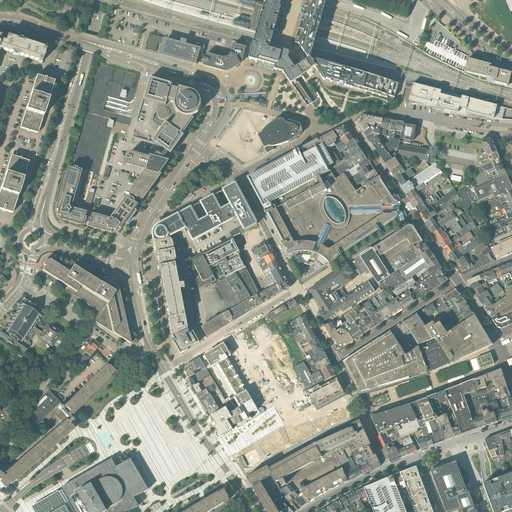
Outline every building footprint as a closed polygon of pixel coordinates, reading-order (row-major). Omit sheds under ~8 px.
[(271,44),(273,36),(275,37),(276,37),(276,35),(277,32),(277,31),(279,23),(281,15),(282,15),(282,14),(283,11),(283,9),(283,8),(283,9),(281,8),(280,8),(281,0),(266,0),(265,4),(258,2),(255,12),(254,17),(250,30),(257,32),(256,35),(254,43),(266,46),(269,47),(270,48),(271,44)] [(309,59),(309,60),(310,59),(310,58),(313,47),(313,46),(314,46),(315,43),(314,43),(315,42),(317,34),(318,30),(319,26),(319,25),(320,25),(321,21),(321,19),(321,20),(323,12),(326,0),(307,0),(308,0),(306,6),(305,8),(306,8),(304,15),(303,15),(301,21),(302,21),(300,29),(299,28),(299,30),(297,37),(295,43),(298,44),(309,59)] [(0,49),(2,49),(2,50),(23,57),(28,58),(38,62),(41,62),(46,48),(7,36),(7,37),(0,34),(0,49)] [(150,34),(146,49),(156,52),(158,44),(161,44),(162,43),(163,39),(163,37),(150,34)] [(163,47),(161,54),(178,59),(196,64),(197,64),(201,49),(200,49),(200,50),(185,45),(186,42),(182,41),(181,44),(165,40),(164,43),(163,47)] [(254,43),(249,61),(262,64),(261,68),(277,72),(278,68),(282,51),(280,50),(270,48),(269,47),(266,46),(254,43)] [(240,63),(242,63),(246,47),(236,45),(234,44),(231,54),(230,54),(230,56),(226,58),(224,57),(224,58),(213,55),(216,46),(210,44),(208,51),(207,54),(207,53),(205,58),(204,58),(203,61),(205,61),(203,66),(226,72),(227,70),(228,70),(228,71),(240,64),(239,63),(240,63)] [(282,51),(278,68),(280,69),(281,66),(284,67),(283,72),(291,84),(292,83),(307,106),(316,100),(301,77),(296,69),(290,60),(287,56),(288,52),(285,51),(282,51)] [(296,69),(301,77),(309,71),(315,67),(322,62),(311,59),(310,58),(310,59),(309,60),(309,59),(304,63),(296,69)] [(468,59),(464,72),(487,78),(486,80),(511,87),(511,83),(509,83),(511,74),(500,71),(490,69),(491,65),(482,62),(468,59)] [(351,88),(394,99),(395,97),(396,92),(397,90),(398,84),(398,83),(399,82),(395,81),(394,82),(322,62),(315,67),(326,82),(351,88)] [(133,101),(133,100),(140,75),(97,63),(65,174),(67,174),(69,167),(74,169),(75,167),(79,168),(79,170),(82,171),(73,202),(75,203),(74,207),(89,211),(93,197),(90,196),(91,192),(89,192),(90,189),(95,190),(112,128),(109,127),(110,124),(108,124),(109,120),(114,121),(129,125),(132,117),(103,109),(104,103),(106,97),(128,103),(129,103),(130,103),(131,103),(132,102),(133,101)] [(21,124),(20,128),(28,130),(28,131),(29,131),(30,131),(38,133),(39,129),(42,120),(44,112),(45,112),(48,103),(47,102),(50,95),(53,85),(54,81),(46,79),(46,78),(45,78),(44,78),(36,76),(35,80),(32,89),(30,97),(29,97),(26,106),(27,107),(24,114),(21,124)] [(183,134),(199,111),(201,107),(201,105),(202,103),(201,102),(201,100),(200,98),(199,96),(198,94),(196,93),(195,93),(194,92),(192,91),(172,85),(172,84),(150,78),(144,99),(159,104),(156,114),(154,114),(152,121),(162,128),(153,141),(171,154),(180,141),(184,135),(183,134)] [(438,102),(437,107),(458,112),(459,107),(466,109),(465,111),(494,118),(502,119),(505,108),(462,96),(461,100),(440,94),(441,91),(413,83),(409,96),(431,102),(431,100),(438,102)] [(249,116),(266,152),(267,154),(274,150),(273,147),(277,146),(282,144),(286,143),(289,142),(294,139),(298,136),(301,134),(302,133),(302,132),(302,131),(302,129),(302,128),(301,126),(301,125),(299,124),(297,123),(253,111),(249,113),(248,110),(245,109),(249,116)] [(372,126),(374,117),(364,115),(357,119),(356,122),(363,132),(372,126)] [(374,117),(372,126),(363,132),(366,136),(366,135),(367,136),(373,132),(374,134),(374,133),(380,134),(383,117),(374,115),(374,117)] [(383,117),(380,134),(379,135),(380,135),(382,135),(386,136),(387,130),(390,118),(383,117)] [(390,118),(387,130),(395,131),(398,120),(390,118)] [(398,120),(395,131),(394,139),(400,140),(402,132),(404,121),(398,120)] [(400,140),(400,145),(412,147),(412,144),(410,143),(411,140),(413,141),(414,135),(416,136),(418,126),(416,126),(416,124),(404,121),(402,132),(400,140)] [(342,127),(334,131),(337,137),(337,139),(335,140),(336,142),(337,141),(349,133),(345,127),(342,127)] [(337,137),(334,131),(329,134),(320,139),(326,148),(332,145),(336,142),(335,140),(337,139),(337,137)] [(373,132),(367,136),(370,141),(379,135),(380,134),(374,133),(374,134),(373,132)] [(349,133),(337,141),(339,143),(335,146),(338,149),(353,139),(349,133)] [(382,141),(383,137),(380,136),(370,142),(373,147),(382,141)] [(383,147),(383,145),(384,137),(383,137),(382,141),(373,147),(376,151),(383,147)] [(400,140),(394,139),(392,138),(391,139),(383,145),(383,147),(376,151),(381,159),(398,147),(398,148),(399,148),(400,145),(400,140)] [(480,153),(494,147),(491,141),(491,140),(490,140),(483,138),(481,148),(480,153)] [(315,141),(313,143),(312,143),(311,143),(311,144),(310,144),(310,145),(307,145),(301,149),(298,150),(298,149),(295,150),(295,152),(293,153),(293,154),(286,158),(286,157),(248,177),(248,178),(263,207),(264,206),(266,210),(264,211),(266,214),(282,242),(281,243),(283,246),(284,246),(288,255),(290,254),(292,253),(295,253),(297,252),(301,251),(304,251),(306,251),(307,251),(311,252),(312,252),(313,252),(313,253),(314,253),(314,254),(315,254),(316,254),(317,254),(318,254),(319,255),(321,256),(323,258),(325,259),(327,261),(329,263),(329,262),(338,256),(338,257),(342,255),(341,254),(377,231),(381,229),(380,229),(396,219),(395,217),(396,216),(396,215),(395,215),(394,214),(393,213),(393,210),(393,207),(393,206),(394,206),(395,205),(395,204),(395,203),(395,202),(381,180),(381,179),(379,177),(356,192),(351,185),(347,179),(344,174),(336,179),(329,168),(335,164),(330,155),(326,148),(320,139),(315,141)] [(353,139),(338,149),(338,150),(341,155),(357,145),(353,139)] [(412,147),(400,145),(399,148),(398,148),(397,156),(410,158),(413,159),(423,160),(426,161),(428,161),(429,158),(430,154),(427,154),(427,150),(420,148),(421,145),(412,143),(412,144),(412,147)] [(341,155),(345,161),(346,162),(361,151),(357,145),(341,155)] [(398,147),(381,159),(385,165),(397,156),(398,148),(398,147)] [(479,158),(480,158),(488,155),(496,152),(494,147),(480,153),(479,158)] [(330,155),(335,164),(337,167),(345,161),(341,155),(338,150),(330,155)] [(127,156),(126,159),(128,159),(127,164),(148,170),(146,175),(145,174),(145,173),(131,192),(138,197),(138,196),(139,195),(143,198),(158,178),(157,178),(155,177),(158,173),(159,173),(168,161),(163,158),(164,157),(158,152),(153,158),(131,151),(129,156),(127,156)] [(345,161),(337,167),(335,164),(329,168),(336,179),(344,174),(366,159),(361,151),(346,162),(345,161)] [(477,168),(499,158),(496,152),(488,155),(480,158),(479,158),(477,168)] [(0,209),(3,210),(2,211),(4,211),(12,213),(13,209),(14,209),(17,200),(19,192),(22,182),(24,175),(25,175),(28,165),(27,165),(29,161),(21,159),(21,158),(19,158),(11,156),(10,160),(7,169),(4,177),(4,176),(1,186),(1,187),(0,190),(0,209)] [(410,158),(397,156),(385,165),(390,172),(410,158)] [(413,159),(410,158),(390,172),(395,179),(413,167),(409,162),(413,159)] [(499,158),(477,168),(476,175),(502,164),(499,158)] [(344,174),(347,179),(370,164),(366,159),(344,174)] [(426,161),(423,160),(419,163),(414,167),(413,167),(395,179),(400,187),(422,172),(430,167),(426,161)] [(422,172),(400,187),(406,195),(428,180),(441,171),(435,163),(430,167),(422,172)] [(347,179),(351,185),(355,182),(374,170),(370,164),(347,179)] [(454,190),(459,198),(464,207),(470,205),(478,201),(511,186),(502,164),(476,175),(474,186),(471,185),(462,189),(456,192),(454,190)] [(74,208),(74,207),(75,203),(73,202),(82,171),(79,170),(79,168),(75,167),(74,169),(69,167),(67,174),(65,174),(57,202),(61,203),(60,209),(61,209),(60,214),(63,215),(62,219),(84,225),(85,221),(86,222),(87,217),(86,217),(87,212),(83,210),(74,208)] [(378,175),(374,170),(355,182),(358,185),(360,184),(362,186),(378,175)] [(406,195),(410,200),(445,176),(441,171),(428,180),(406,195)] [(446,176),(445,176),(410,200),(414,207),(439,191),(440,190),(437,186),(448,178),(446,176)] [(155,242),(177,237),(176,234),(186,228),(193,241),(237,217),(240,222),(241,223),(243,227),(245,231),(257,224),(252,216),(246,205),(245,205),(243,201),(244,201),(235,184),(223,191),(231,205),(225,208),(221,210),(213,196),(201,202),(209,217),(203,220),(199,222),(191,208),(158,225),(157,226),(156,227),(159,229),(158,230),(157,232),(156,233),(154,233),(154,234),(154,236),(155,241),(155,242)] [(490,202),(511,192),(511,187),(511,186),(478,201),(480,205),(486,202),(485,201),(487,200),(488,202),(489,201),(490,202)] [(443,197),(419,214),(425,222),(452,204),(454,202),(459,198),(454,190),(443,197)] [(439,191),(414,207),(419,214),(443,197),(439,191)] [(485,211),(491,208),(511,198),(511,192),(490,202),(482,205),(485,211)] [(90,218),(89,222),(90,223),(89,226),(111,232),(112,229),(116,230),(119,226),(120,225),(121,225),(122,224),(124,221),(127,224),(136,211),(134,210),(139,204),(134,201),(136,200),(132,197),(131,198),(128,196),(115,214),(114,213),(113,214),(112,216),(112,215),(110,218),(93,213),(91,218),(90,218)] [(493,214),(511,205),(511,198),(491,208),(493,214)] [(411,210),(414,207),(410,201),(406,204),(411,210)] [(452,204),(425,222),(429,228),(455,210),(456,209),(452,204)] [(511,205),(493,214),(496,219),(511,211),(511,205)] [(455,210),(429,228),(432,234),(460,215),(463,213),(461,210),(459,211),(457,209),(456,210),(455,210)] [(490,227),(511,217),(511,211),(496,219),(478,227),(481,232),(490,227)] [(460,215),(432,234),(436,238),(463,220),(460,215)] [(493,233),(511,223),(511,217),(490,227),(493,233)] [(463,220),(436,238),(439,244),(467,226),(464,223),(463,220)] [(467,226),(439,244),(443,249),(476,227),(473,221),(467,226)] [(494,239),(511,232),(511,231),(511,223),(493,233),(491,233),(494,239)] [(372,249),(390,276),(408,264),(402,255),(411,250),(421,243),(420,241),(421,240),(421,241),(422,240),(413,226),(410,226),(408,225),(372,249)] [(476,227),(443,249),(448,255),(480,233),(476,227)] [(231,236),(232,238),(234,236),(240,233),(238,229),(229,233),(231,236)] [(511,232),(494,239),(487,242),(489,247),(497,244),(498,245),(491,248),(492,251),(497,260),(511,253),(511,232)] [(480,233),(448,255),(453,263),(460,258),(485,242),(480,233)] [(232,238),(231,236),(191,257),(197,270),(194,272),(202,287),(207,284),(208,285),(212,283),(212,282),(215,280),(217,282),(213,284),(220,295),(222,294),(230,309),(206,324),(204,325),(201,327),(208,338),(211,336),(213,335),(251,311),(253,310),(264,303),(260,293),(253,281),(249,274),(244,264),(248,262),(234,236),(232,238)] [(172,333),(172,335),(173,334),(180,332),(187,329),(185,323),(187,323),(181,289),(182,289),(185,288),(184,283),(183,283),(183,281),(180,282),(175,259),(177,259),(176,254),(175,249),(173,249),(173,248),(185,244),(185,241),(177,237),(155,242),(156,250),(157,250),(159,250),(160,251),(157,252),(158,258),(159,265),(172,333)] [(272,253),(270,249),(267,242),(256,248),(251,250),(254,256),(255,255),(255,256),(258,261),(272,253)] [(485,242),(453,263),(461,275),(495,260),(485,242)] [(411,250),(402,255),(408,264),(429,249),(425,244),(423,245),(421,243),(411,250)] [(390,276),(372,249),(360,257),(362,260),(368,270),(379,286),(380,285),(383,289),(389,286),(386,284),(384,281),(390,276)] [(386,284),(389,286),(394,290),(413,276),(414,275),(436,260),(429,249),(408,264),(390,276),(384,281),(386,284)] [(276,260),(273,254),(272,253),(258,261),(258,262),(260,265),(264,263),(266,266),(276,260)] [(362,260),(360,257),(352,262),(360,275),(368,270),(362,260)] [(69,272),(49,259),(48,261),(46,259),(43,265),(45,266),(42,271),(69,287),(67,291),(94,308),(88,316),(96,321),(96,322),(130,344),(131,343),(128,331),(131,326),(126,303),(121,300),(118,288),(118,286),(117,285),(116,283),(115,282),(114,281),(112,280),(111,279),(109,278),(108,278),(107,278),(108,276),(106,275),(99,272),(96,271),(95,273),(92,272),(93,271),(82,268),(80,270),(73,266),(69,272)] [(268,273),(279,266),(276,260),(266,266),(261,268),(265,275),(268,273)] [(436,260),(414,275),(416,278),(420,275),(429,269),(430,269),(438,263),(436,260)] [(423,282),(442,268),(438,263),(430,269),(429,269),(420,275),(422,278),(420,278),(423,282)] [(312,288),(309,290),(321,309),(320,310),(321,311),(317,313),(322,323),(342,310),(343,312),(375,292),(368,282),(344,298),(338,290),(352,281),(349,276),(352,273),(347,265),(312,288)] [(511,277),(505,265),(498,268),(505,283),(505,288),(509,286),(510,286),(511,284),(511,280),(509,282),(507,279),(511,277)] [(273,283),(274,286),(286,280),(279,266),(268,273),(270,276),(264,279),(265,281),(267,281),(269,285),(273,283)] [(415,287),(416,287),(422,296),(447,280),(448,277),(442,268),(423,282),(415,287)] [(505,283),(498,268),(493,271),(498,283),(497,283),(500,288),(501,288),(502,289),(505,288),(505,283)] [(494,285),(497,283),(498,283),(493,271),(484,274),(486,278),(490,286),(493,284),(494,285)] [(413,276),(394,290),(391,291),(397,295),(416,282),(413,276)] [(476,297),(489,289),(488,287),(490,286),(486,278),(482,280),(482,281),(481,281),(479,282),(479,283),(480,286),(472,291),(476,297)] [(289,286),(286,280),(274,286),(260,293),(264,303),(275,297),(280,294),(286,290),(289,288),(289,286)] [(477,283),(475,284),(469,286),(472,291),(480,286),(479,283),(477,283),(478,284),(477,284),(477,283)] [(500,288),(497,283),(494,285),(489,289),(476,297),(482,305),(503,291),(502,289),(501,288),(500,288)] [(511,291),(509,286),(505,288),(505,289),(505,293),(505,294),(505,297),(485,311),(491,319),(495,315),(511,303),(511,291)] [(409,291),(415,301),(422,296),(416,287),(409,291)] [(439,308),(460,294),(457,290),(455,289),(436,301),(436,303),(439,308)] [(382,292),(386,298),(387,297),(390,299),(392,302),(389,303),(396,313),(402,309),(396,300),(394,298),(393,297),(385,291),(382,292)] [(396,300),(402,309),(402,310),(415,301),(409,291),(400,298),(396,300)] [(505,297),(505,294),(503,291),(482,305),(485,311),(505,297)] [(378,295),(392,316),(396,313),(389,303),(388,304),(385,299),(386,298),(382,292),(378,295)] [(440,314),(463,299),(460,294),(439,308),(437,309),(440,314)] [(374,298),(388,318),(392,316),(378,295),(374,298)] [(35,332),(39,335),(41,332),(34,327),(35,327),(36,327),(35,326),(37,323),(38,324),(40,320),(39,319),(41,316),(42,317),(46,312),(38,307),(38,308),(31,303),(31,302),(24,297),(20,303),(19,302),(17,304),(19,306),(16,310),(17,311),(16,313),(14,313),(12,312),(10,315),(12,316),(11,317),(13,318),(11,321),(10,320),(7,324),(8,325),(6,327),(5,326),(0,333),(0,336),(7,340),(6,341),(13,346),(13,345),(25,352),(31,343),(29,342),(31,338),(35,332)] [(369,301),(382,322),(388,318),(374,298),(369,301)] [(284,305),(288,311),(299,305),(296,300),(294,299),(287,303),(284,305)] [(443,320),(466,304),(463,299),(440,314),(439,314),(443,320)] [(370,317),(375,326),(382,322),(369,301),(362,306),(370,317)] [(511,323),(511,303),(495,315),(491,319),(497,327),(501,329),(511,323)] [(435,325),(439,322),(443,320),(439,314),(432,304),(422,310),(426,318),(432,322),(435,325)] [(439,322),(443,328),(470,309),(466,304),(443,320),(439,322)] [(269,325),(270,324),(285,315),(284,314),(288,311),(284,305),(264,317),(269,325)] [(348,312),(349,314),(355,323),(362,334),(368,331),(359,316),(354,308),(348,312)] [(446,333),(474,315),(470,309),(443,328),(446,333)] [(425,327),(432,322),(426,318),(422,310),(416,314),(425,327)] [(343,327),(352,341),(362,334),(355,323),(349,314),(344,317),(348,323),(343,327)] [(359,316),(368,331),(375,326),(370,317),(366,320),(362,314),(359,316)] [(439,322),(435,325),(432,322),(425,327),(416,314),(403,322),(415,340),(417,347),(418,348),(436,340),(451,363),(492,345),(486,335),(474,315),(446,333),(443,328),(439,322)] [(305,315),(286,325),(288,329),(289,329),(290,330),(308,321),(305,315)] [(334,321),(330,323),(325,327),(324,327),(327,333),(335,328),(345,322),(343,319),(336,324),(334,321)] [(308,321),(290,330),(293,336),(311,327),(308,321)] [(410,333),(403,322),(397,327),(403,337),(406,336),(410,333)] [(41,332),(39,335),(40,335),(38,337),(44,341),(43,343),(45,345),(46,343),(52,346),(57,340),(61,342),(65,335),(61,332),(47,323),(42,332),(41,332)] [(311,327),(293,336),(296,342),(313,332),(311,327)] [(335,328),(327,333),(329,337),(336,349),(338,350),(352,341),(343,327),(337,330),(335,328)] [(410,353),(412,350),(403,337),(397,327),(390,331),(405,355),(410,353)] [(173,334),(172,335),(175,340),(173,341),(178,349),(181,354),(188,349),(188,348),(199,342),(193,331),(189,333),(189,332),(189,331),(188,330),(187,330),(187,329),(180,332),(173,334)] [(428,373),(418,348),(417,347),(412,350),(410,353),(405,355),(390,331),(364,348),(342,361),(360,394),(400,381),(401,383),(410,380),(410,379),(413,378),(428,373)] [(313,332),(296,342),(299,347),(308,342),(317,338),(313,332)] [(317,338),(308,342),(309,345),(302,349),(305,354),(306,354),(308,353),(321,346),(317,338)] [(100,344),(95,340),(92,344),(90,342),(85,349),(83,351),(85,353),(81,358),(86,362),(94,352),(100,344)] [(436,340),(418,348),(428,373),(447,365),(451,363),(436,340)] [(204,356),(200,358),(206,368),(207,369),(213,366),(213,365),(217,363),(217,362),(226,357),(225,355),(226,355),(225,353),(228,351),(224,342),(210,350),(211,351),(207,354),(208,355),(205,357),(204,356)] [(306,354),(305,354),(303,355),(306,361),(324,352),(321,346),(308,353),(309,355),(307,356),(306,354)] [(324,352),(306,361),(304,362),(308,368),(312,366),(327,358),(324,352)] [(490,353),(476,358),(480,369),(494,364),(490,353)] [(199,357),(192,362),(197,370),(200,368),(202,370),(206,368),(200,358),(199,357)] [(226,357),(217,362),(220,367),(229,361),(229,360),(228,358),(226,358),(226,357)] [(312,366),(308,368),(312,375),(330,365),(327,358),(312,366)] [(189,378),(190,377),(198,372),(197,370),(192,362),(185,366),(184,369),(189,378)] [(228,362),(220,367),(222,371),(232,366),(231,365),(232,365),(230,362),(229,363),(228,362)] [(312,375),(308,368),(304,362),(294,367),(298,373),(307,389),(323,381),(323,382),(336,376),(330,365),(312,375)] [(72,427),(72,426),(71,424),(74,421),(70,416),(72,414),(73,414),(79,409),(111,377),(110,377),(112,375),(115,372),(109,366),(107,365),(106,365),(64,405),(66,407),(56,416),(62,423),(3,474),(0,471),(0,479),(1,480),(0,480),(0,482),(2,485),(5,488),(7,486),(10,483),(11,484),(12,483),(67,435),(71,432),(74,429),(74,428),(73,428),(72,427)] [(231,366),(223,372),(225,376),(235,371),(234,369),(233,367),(232,368),(231,366)] [(198,372),(190,377),(190,378),(185,381),(188,389),(191,387),(210,375),(206,368),(202,370),(198,372)] [(258,382),(263,379),(257,368),(252,371),(258,382)] [(482,376),(484,383),(504,377),(502,372),(501,369),(482,376)] [(234,371),(225,376),(228,381),(237,375),(237,374),(236,372),(235,372),(234,371)] [(210,375),(191,387),(195,394),(215,383),(210,375)] [(237,376),(228,381),(231,385),(240,380),(239,379),(240,379),(239,376),(237,377),(237,376)] [(473,379),(475,386),(478,397),(482,409),(481,409),(484,423),(485,426),(496,422),(495,416),(488,392),(487,391),(484,383),(482,376),(473,379)] [(487,391),(488,392),(493,391),(507,387),(504,377),(484,383),(487,391)] [(307,392),(312,401),(315,409),(319,407),(345,394),(337,379),(320,387),(319,385),(307,392)] [(475,386),(473,379),(460,384),(476,429),(485,426),(484,423),(481,409),(482,409),(478,397),(475,386)] [(239,380),(231,385),(233,390),(243,385),(242,383),(243,383),(241,381),(240,382),(239,380)] [(215,383),(195,394),(198,400),(218,388),(215,383)] [(451,409),(453,412),(454,415),(456,415),(457,417),(455,418),(460,430),(459,430),(461,435),(476,429),(460,384),(445,390),(451,409)] [(242,385),(234,390),(236,395),(246,389),(245,388),(244,386),(243,386),(242,385)] [(507,387),(493,391),(496,398),(497,401),(501,400),(507,398),(506,393),(508,393),(509,392),(507,387)] [(209,417),(210,416),(228,406),(218,388),(198,400),(209,417)] [(58,393),(55,397),(48,390),(30,408),(35,413),(30,418),(37,426),(40,422),(42,424),(43,424),(43,425),(44,424),(44,423),(44,422),(42,420),(61,403),(60,402),(63,398),(58,393)] [(228,406),(212,415),(213,420),(216,424),(215,424),(222,435),(257,414),(257,409),(246,390),(236,395),(226,401),(228,406)] [(436,394),(443,412),(451,409),(445,390),(436,394)] [(495,416),(496,422),(502,420),(500,414),(498,408),(497,401),(496,398),(493,391),(488,392),(495,416)] [(436,417),(444,441),(454,437),(453,433),(446,414),(444,415),(443,412),(436,394),(426,397),(433,415),(435,414),(436,417)] [(423,422),(425,421),(436,417),(435,414),(433,415),(426,397),(416,401),(424,418),(422,419),(423,422)] [(500,414),(502,420),(511,416),(507,398),(501,400),(497,401),(498,408),(500,414)] [(417,420),(422,419),(424,418),(416,401),(410,404),(415,416),(417,420)] [(337,420),(350,413),(344,402),(331,409),(337,420)] [(404,425),(408,424),(417,420),(415,416),(410,404),(371,416),(379,434),(395,426),(396,427),(403,424),(404,425)] [(453,433),(454,437),(461,435),(459,430),(460,430),(455,418),(457,417),(456,415),(454,415),(453,412),(451,409),(443,412),(444,415),(446,414),(453,433)] [(444,441),(436,417),(425,421),(432,442),(433,445),(444,441)] [(424,438),(426,443),(427,446),(427,447),(433,445),(432,442),(425,421),(423,422),(422,419),(417,420),(418,424),(421,430),(424,438)] [(359,420),(351,424),(355,433),(363,429),(359,420)] [(417,420),(408,424),(409,427),(411,431),(413,434),(413,435),(421,450),(427,447),(427,446),(426,443),(424,438),(421,430),(418,424),(417,420)] [(324,461),(335,455),(339,453),(343,451),(348,447),(352,453),(362,448),(370,444),(363,429),(355,433),(351,424),(313,441),(324,461)] [(408,424),(404,425),(403,424),(396,427),(399,434),(408,455),(417,451),(409,436),(413,435),(413,434),(411,431),(409,427),(408,424)] [(395,426),(379,434),(381,438),(384,446),(385,446),(393,442),(391,438),(399,434),(396,427),(395,426)] [(503,443),(505,463),(511,462),(511,459),(511,458),(510,453),(509,450),(508,445),(506,438),(508,438),(506,432),(500,434),(503,443)] [(394,443),(400,458),(408,455),(399,434),(391,438),(393,442),(394,443)] [(503,443),(500,434),(492,437),(494,442),(497,452),(500,464),(505,463),(504,456),(503,443)] [(492,437),(484,440),(485,442),(490,454),(496,468),(500,467),(500,464),(497,452),(494,442),(492,437)] [(291,481),(324,461),(313,441),(268,466),(281,489),(283,487),(284,489),(287,486),(286,484),(291,481)] [(385,446),(386,449),(385,449),(386,451),(387,451),(392,462),(400,458),(394,443),(393,442),(385,446)] [(362,448),(365,455),(370,452),(369,451),(373,450),(370,444),(362,448)] [(352,453),(353,456),(363,474),(372,470),(367,459),(365,455),(362,448),(352,453)] [(365,455),(367,459),(376,455),(373,450),(369,451),(370,452),(365,455)] [(347,477),(349,481),(357,477),(355,472),(347,459),(343,451),(339,453),(335,455),(342,468),(344,471),(343,471),(347,477)] [(335,455),(324,461),(291,481),(296,487),(309,502),(310,502),(309,501),(349,481),(347,477),(343,471),(344,471),(342,468),(335,455)] [(367,459),(372,470),(380,467),(380,465),(376,455),(367,459)] [(244,468),(247,466),(246,465),(242,456),(239,458),(243,466),(244,468)] [(355,472),(357,477),(363,474),(353,456),(351,458),(347,459),(355,472)] [(148,488),(130,457),(127,459),(116,465),(111,457),(96,466),(89,470),(85,472),(81,474),(74,479),(61,486),(62,489),(59,490),(59,489),(50,494),(42,499),(31,505),(35,511),(125,511),(139,504),(134,496),(145,490),(148,488)] [(455,461),(430,470),(445,511),(476,511),(476,509),(474,510),(471,505),(474,503),(475,503),(476,502),(477,501),(477,500),(476,498),(475,497),(474,496),(473,496),(472,496),(469,497),(467,494),(467,493),(466,491),(466,490),(465,488),(465,487),(455,461)] [(286,490),(284,489),(283,487),(281,489),(268,466),(246,477),(251,485),(252,484),(254,487),(252,488),(266,511),(292,511),(289,507),(282,499),(283,498),(280,494),(286,490)] [(400,472),(410,499),(411,502),(413,506),(414,510),(415,509),(415,511),(432,511),(423,486),(419,475),(416,466),(412,468),(400,472)] [(491,474),(479,478),(486,499),(490,511),(502,511),(511,508),(511,467),(497,472),(491,474)] [(393,475),(400,496),(404,506),(405,508),(406,511),(415,511),(415,509),(414,510),(413,506),(411,502),(410,499),(400,472),(393,475)] [(387,511),(406,511),(405,508),(404,506),(400,496),(393,475),(392,476),(387,478),(384,480),(384,479),(384,480),(379,482),(378,481),(378,482),(375,484),(381,496),(387,511)] [(363,488),(367,497),(369,501),(370,504),(371,506),(373,511),(387,511),(381,496),(375,484),(373,485),(372,484),(372,485),(369,486),(369,485),(363,488)] [(309,502),(296,487),(293,490),(289,485),(287,486),(284,489),(286,490),(289,495),(295,502),(298,506),(300,509),(309,502)] [(367,497),(363,488),(356,491),(362,503),(369,501),(367,497)] [(208,511),(229,500),(228,500),(230,499),(224,489),(224,490),(218,493),(218,492),(184,511),(208,511)] [(289,495),(286,490),(280,494),(283,498),(282,499),(289,507),(292,511),(295,511),(300,509),(298,506),(295,502),(289,495)] [(363,506),(362,503),(356,491),(352,493),(355,500),(357,503),(358,507),(359,508),(363,506)] [(355,500),(352,493),(346,496),(345,497),(349,505),(352,511),(357,511),(356,508),(358,507),(357,503),(355,500)] [(349,505),(345,497),(339,501),(344,511),(349,511),(348,508),(346,508),(346,507),(349,505)] [(329,506),(332,511),(344,511),(339,501),(329,506)]
